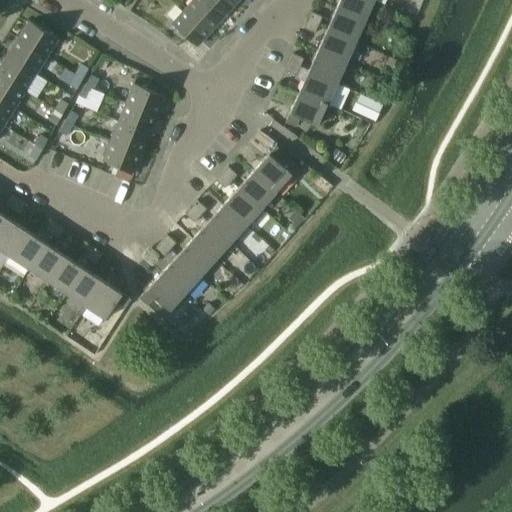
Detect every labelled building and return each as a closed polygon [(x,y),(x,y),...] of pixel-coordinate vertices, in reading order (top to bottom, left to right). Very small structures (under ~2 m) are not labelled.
[(224,15),(207,0),(192,0),(186,8),(211,30),(224,15)] [(237,0),(207,0),(224,15),(237,0)] [(339,0),(336,7),(365,20),(373,0),(339,0)] [(356,41),(365,20),(336,7),(327,28),(356,41)] [(172,24),(197,46),(211,30),(186,8),(172,24)] [(311,11),(307,19),(318,24),(322,16),(311,11)] [(303,27),(314,32),(318,24),(307,19),(303,27)] [(57,38),(30,20),(18,38),(46,56),(57,38)] [(327,28),(318,49),(347,62),(356,41),(327,28)] [(7,55),(35,73),(46,56),(18,38),(7,55)] [(309,70),(337,83),(347,62),(318,49),(309,70)] [(303,57),(292,52),(288,61),(299,66),(303,57)] [(0,65),(0,74),(24,90),(35,73),(7,55),(0,65)] [(285,69),(296,74),(299,66),(288,61),(285,69)] [(81,63),(75,75),(81,79),(88,67),(81,63)] [(309,70),(300,91),(328,104),(337,83),(309,70)] [(0,74),(0,98),(12,107),(24,90),(0,74)] [(91,74),(86,84),(93,87),(98,78),(91,74)] [(69,84),(76,88),(81,79),(75,75),(69,84)] [(165,95),(135,82),(126,101),(157,114),(165,95)] [(79,95),(86,99),(93,87),(86,84),(79,95)] [(286,122),(296,127),(300,117),(319,125),(328,104),(300,91),(286,122)] [(360,113),(376,120),(382,104),(366,97),(360,113)] [(0,123),(1,124),(12,107),(0,98),(0,123)] [(61,98),(54,110),(60,114),(68,102),(61,98)] [(126,101),(119,120),(149,133),(157,114),(126,101)] [(48,119),(55,123),(60,114),(54,110),(48,119)] [(70,110),(65,119),(72,122),(77,114),(70,110)] [(64,134),(72,122),(65,119),(58,130),(64,134)] [(149,133),(119,120),(111,138),(141,151),(149,133)] [(40,133),(35,140),(32,144),(39,149),(46,137),(40,133)] [(102,158),(133,171),(141,151),(111,138),(102,158)] [(27,154),(34,158),(39,149),(32,144),(27,154)] [(276,190),(292,173),(277,159),(284,152),(276,144),(253,169),(276,190)] [(235,173),(226,165),(222,170),(231,179),(235,173)] [(276,190),(253,169),(238,185),(260,206),(276,190)] [(214,179),(223,187),(231,179),(222,170),(214,179)] [(260,206),(238,185),(222,202),(245,223),(260,206)] [(3,202),(10,206),(16,196),(10,191),(3,202)] [(18,212),(25,201),(16,196),(10,206),(18,212)] [(195,199),(191,204),(200,212),(204,207),(195,199)] [(245,223),(222,202),(206,219),(229,240),(245,223)] [(183,212),(192,220),(200,212),(191,204),(183,212)] [(0,249),(6,253),(23,227),(4,214),(0,220),(0,249)] [(41,227),(48,231),(54,221),(48,216),(41,227)] [(191,235),(214,256),(229,240),(206,219),(191,235)] [(56,237),(63,226),(54,221),(48,231),(56,237)] [(23,227),(6,253),(25,265),(42,239),(23,227)] [(164,232),(160,237),(169,246),(173,240),(164,232)] [(175,252),(198,273),(214,256),(191,235),(175,252)] [(152,245),(161,254),(169,246),(160,237),(152,245)] [(25,265),(44,278),(61,252),(42,239),(25,265)] [(79,252),(86,256),(92,246),(86,241),(79,252)] [(94,262),(101,251),(92,246),(86,256),(94,262)] [(61,252),(44,278),(63,291),(80,265),(61,252)] [(160,268),(183,290),(198,273),(175,252),(160,268)] [(80,265),(63,291),(82,303),(99,277),(80,265)] [(152,293),(167,307),(183,290),(160,268),(136,294),(144,301),(152,293)] [(82,303),(101,316),(112,299),(121,305),(127,296),(99,277),(82,303)]
